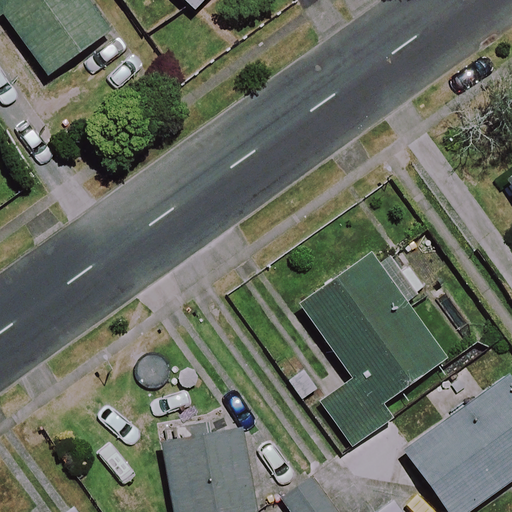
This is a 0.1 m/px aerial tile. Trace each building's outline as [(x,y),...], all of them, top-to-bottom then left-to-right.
[(102,35),(76,0),(0,0),(0,18),(44,78),(102,35)] [(177,0),(191,13),(203,0),(177,0)] [(511,156),(491,171),(511,199),(511,232),(505,237),(511,246),(511,156)] [(398,303),(408,296),(376,251),(295,306),(348,382),(315,405),(347,450),(391,419),(381,404),(440,364),(398,303)] [(488,399),(467,369),(426,398),(446,426),(402,458),(440,511),(468,511),(511,480),(511,393),(506,386),(488,399)] [(250,511),(235,431),(156,446),(168,511),(250,511)] [(332,511),(309,481),(278,505),(282,511),(332,511)]
